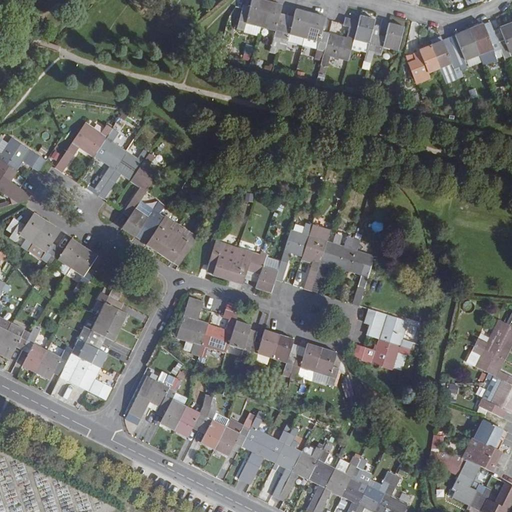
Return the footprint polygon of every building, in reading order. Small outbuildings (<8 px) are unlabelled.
[(244,31),(246,23),(261,27),(267,3),(254,0),(252,0),(249,13),(242,11),(238,29),(244,31)] [(276,31),(274,38),(281,40),(285,22),(278,21),(280,15),(282,7),(267,3),(261,27),(276,31)] [(289,34),(305,38),(311,15),(296,11),(294,19),(292,24),(285,22),(281,40),(278,49),(285,51),(287,42),(289,34)] [(322,32),(325,18),(311,15),(305,38),(319,42),(318,50),(324,52),(329,34),(322,32)] [(367,52),(365,60),(372,61),(374,53),(379,35),(372,34),(374,27),(375,21),(360,16),(359,22),(354,40),(369,45),(367,52)] [(336,35),(329,34),(324,52),(320,66),(327,68),(330,57),(348,62),(352,47),(354,40),(359,22),(345,18),(344,24),(343,26),(349,28),(346,41),(335,38),(336,35)] [(487,34),(494,31),(491,23),(484,25),(487,34)] [(497,40),(504,57),(504,59),(511,57),(510,53),(511,52),(511,23),(501,28),(503,34),(504,37),(497,40)] [(389,24),(386,37),(379,35),(374,53),(381,55),(383,48),(398,52),(404,27),(389,24)] [(497,60),(504,57),(497,40),(496,36),(494,31),(487,34),(484,25),(470,31),(479,55),(494,50),(497,59),(497,60)] [(379,35),(381,29),(374,27),(372,34),(379,35)] [(455,36),(458,45),(452,47),(460,66),(462,71),(468,69),(465,60),(479,55),(470,31),(455,36)] [(305,38),(289,34),(287,42),(302,46),(305,38)] [(432,44),(431,45),(439,68),(451,64),(454,71),(458,83),(465,81),(462,71),(460,66),(452,47),(446,49),(443,41),(441,36),(431,39),(432,44)] [(455,36),(449,38),(452,47),(458,45),(455,36)] [(274,38),(270,53),(277,55),(278,49),(281,40),(274,38)] [(305,38),(302,46),(318,50),(319,42),(305,38)] [(443,41),(446,49),(452,47),(449,38),(443,41)] [(369,45),(354,40),(352,47),(367,52),(369,45)] [(429,72),(439,68),(431,45),(420,49),(420,51),(413,54),(416,60),(408,63),(411,71),(415,83),(431,78),(429,72)] [(494,50),(479,55),(482,64),(497,59),(494,50)] [(451,64),(439,68),(442,75),(454,71),(451,64)] [(320,66),(319,73),(325,75),(327,68),(320,66)] [(85,124),(56,167),(62,171),(80,143),(90,149),(88,152),(94,156),(112,128),(106,125),(100,134),(85,124)] [(92,192),(98,196),(127,152),(112,142),(118,132),(112,128),(94,156),(99,160),(101,157),(111,164),(92,192)] [(23,161),(38,172),(46,160),(12,137),(8,144),(1,153),(0,151),(0,160),(16,171),(23,161)] [(143,149),(137,158),(127,152),(98,196),(103,200),(122,172),(126,174),(125,177),(131,181),(149,153),(143,149)] [(124,213),(129,217),(139,203),(158,173),(149,166),(155,157),(149,153),(131,181),(136,185),(138,182),(142,185),(124,213)] [(0,191),(18,203),(25,192),(10,181),(16,171),(0,160),(0,191)] [(25,192),(18,203),(23,207),(31,196),(25,192)] [(6,201),(0,204),(0,211),(1,213),(10,208),(6,201)] [(134,236),(142,225),(148,230),(158,214),(152,210),(151,211),(139,203),(129,217),(122,228),(134,236)] [(33,242),(46,222),(34,214),(26,226),(19,221),(9,237),(15,241),(20,234),(33,242)] [(147,245),(160,253),(172,234),(159,226),(164,218),(158,214),(148,230),(154,233),(147,245)] [(314,214),(311,224),(329,230),(334,220),(314,214)] [(177,226),(164,218),(159,226),(172,234),(177,226)] [(40,258),(46,262),(57,247),(51,242),(59,231),(46,222),(33,242),(45,250),(40,258)] [(274,279),(281,282),(290,249),(295,251),(294,254),(301,256),(311,224),(304,222),(303,227),(301,233),(292,230),(289,229),(277,270),(262,265),(265,258),(258,255),(252,273),(260,275),(257,283),(256,288),(270,293),(274,279)] [(294,224),(292,230),(301,233),(303,227),(294,224)] [(304,289),(311,291),(326,241),(329,230),(311,224),(301,256),(312,259),(304,289)] [(134,236),(140,241),(148,230),(142,225),(134,236)] [(184,242),(189,234),(177,226),(172,234),(184,242)] [(147,245),(154,233),(148,230),(140,241),(147,245)] [(189,234),(184,242),(172,234),(160,253),(172,261),(179,250),(186,254),(196,238),(189,234)] [(326,241),(311,291),(318,293),(328,261),(339,264),(338,268),(344,270),(353,238),(347,236),(344,246),(326,241)] [(361,240),(353,238),(344,270),(351,272),(352,268),(363,272),(354,304),(360,306),(376,256),(358,251),(361,240)] [(57,259),(70,268),(83,247),(72,239),(63,251),(57,247),(46,262),(52,266),(57,259)] [(45,250),(33,242),(27,251),(39,259),(40,258),(45,250)] [(213,275),(227,279),(234,257),(220,253),(222,245),(216,243),(210,260),(217,262),(213,275)] [(220,253),(234,257),(237,249),(222,245),(220,253)] [(96,256),(83,247),(70,268),(82,276),(77,283),(83,288),(94,272),(87,268),(96,256)] [(248,261),(251,253),(237,249),(234,257),(248,261)] [(179,250),(172,261),(178,266),(186,254),(179,250)] [(251,253),(248,261),(234,257),(227,279),(242,283),(243,278),(246,271),(252,273),(258,255),(251,253)] [(65,275),(70,268),(57,259),(52,266),(65,275)] [(210,260),(206,273),(213,275),(217,262),(210,260)] [(252,273),(246,271),(243,278),(250,280),(252,273)] [(260,275),(252,273),(250,280),(257,283),(260,275)] [(117,301),(121,291),(112,286),(107,296),(117,301)] [(116,302),(117,301),(107,296),(100,292),(96,299),(103,303),(97,316),(120,327),(126,315),(119,311),(113,308),(116,302)] [(197,322),(202,303),(190,299),(177,339),(195,345),(192,353),(191,356),(198,358),(208,325),(197,322)] [(119,311),(121,304),(116,302),(113,308),(119,311)] [(407,322),(367,309),(363,322),(369,324),(365,335),(377,339),(409,349),(412,342),(401,338),(407,322)] [(220,329),(208,325),(198,358),(205,360),(206,354),(208,349),(219,353),(225,355),(229,345),(236,321),(238,314),(225,310),(223,318),(229,320),(224,334),(218,332),(220,329)] [(105,336),(113,340),(120,327),(97,316),(90,329),(83,325),(80,332),(96,340),(100,334),(105,336)] [(11,323),(0,317),(0,326),(7,330),(11,323)] [(249,329),(250,326),(236,321),(229,345),(243,350),(241,358),(247,360),(253,341),(246,339),(249,329)] [(20,337),(24,329),(11,323),(7,330),(20,337)] [(488,343),(478,337),(475,344),(505,359),(511,344),(511,335),(506,332),(496,327),(488,343)] [(24,329),(20,337),(7,330),(0,344),(0,354),(8,359),(15,346),(22,349),(30,333),(24,329)] [(253,341),(255,331),(249,329),(246,339),(253,341)] [(259,343),(253,341),(247,360),(254,362),(257,354),(271,358),(278,335),(264,330),(259,343)] [(84,342),(77,356),(99,368),(106,354),(98,350),(93,347),(96,340),(80,332),(77,338),(84,342)] [(37,336),(30,333),(22,349),(28,352),(22,366),(35,372),(46,350),(33,343),(37,336)] [(96,340),(102,343),(105,336),(100,334),(96,340)] [(282,371),(289,373),(294,355),(288,353),(292,339),(278,335),(271,358),(284,363),(282,371)] [(84,342),(77,338),(70,352),(77,356),(84,342)] [(407,356),(409,349),(377,339),(374,351),(356,345),(351,358),(391,371),(392,368),(397,352),(407,356)] [(98,350),(102,343),(96,340),(93,347),(98,350)] [(192,353),(195,345),(185,342),(183,350),(192,353)] [(294,355),(297,346),(291,343),(288,353),(294,355)] [(301,357),(294,355),(289,373),(296,376),(299,367),(312,371),(319,348),(305,343),(304,348),(301,357)] [(481,355),(476,366),(494,376),(502,380),(511,384),(511,376),(500,370),(505,359),(475,344),(472,350),(481,355)] [(301,357),(304,348),(297,346),(294,355),(301,357)] [(334,352),(319,348),(312,371),(327,376),(325,384),(331,386),(338,368),(330,366),(334,352)] [(60,356),(46,350),(35,372),(48,379),(52,372),(55,366),(62,370),(70,352),(64,349),(60,356)] [(217,359),(219,353),(208,349),(206,354),(209,355),(209,356),(217,359)] [(472,350),(466,361),(476,366),(481,355),(472,350)] [(70,352),(62,370),(59,375),(58,376),(104,399),(110,386),(94,378),(99,368),(77,356),(70,352)] [(402,371),(407,356),(397,352),(392,368),(402,371)] [(62,370),(55,366),(52,372),(59,375),(62,370)] [(310,379),(312,371),(299,367),(296,376),(310,379)] [(156,380),(163,383),(168,373),(161,370),(156,380)] [(325,384),(327,376),(312,371),(310,379),(325,384)] [(128,412),(140,418),(146,406),(147,404),(148,400),(157,405),(159,406),(160,405),(174,376),(168,373),(163,383),(156,380),(146,375),(128,412)] [(160,405),(166,408),(162,416),(159,422),(173,429),(184,406),(170,399),(180,379),(174,376),(160,405)] [(502,380),(494,376),(483,399),(491,403),(502,380)] [(59,378),(51,394),(62,399),(70,384),(59,378)] [(511,384),(502,380),(491,403),(483,399),(479,406),(487,410),(503,417),(506,411),(511,414),(511,412),(511,384)] [(449,384),(449,393),(458,394),(459,385),(449,384)] [(176,394),(174,399),(185,404),(187,399),(176,394)] [(202,405),(197,413),(184,406),(173,429),(187,435),(191,427),(193,422),(200,425),(208,409),(210,400),(204,397),(202,405)] [(157,405),(148,400),(147,404),(146,406),(155,411),(156,408),(157,405)] [(200,425),(206,429),(204,434),(200,442),(213,449),(225,426),(211,420),(215,412),(216,408),(216,403),(210,400),(208,409),(200,425)] [(159,406),(157,413),(162,416),(166,408),(160,405),(159,406)] [(263,414),(257,411),(252,421),(240,446),(247,449),(248,446),(252,448),(237,478),(243,481),(267,434),(256,428),(263,414)] [(229,419),(215,412),(211,420),(225,426),(229,419)] [(238,433),(225,426),(213,449),(227,456),(231,448),(234,443),(240,446),(252,421),(246,418),(242,426),(238,433)] [(238,433),(242,426),(229,419),(225,426),(238,433)] [(504,430),(482,419),(473,439),(495,449),(504,430)] [(191,427),(197,431),(200,425),(193,422),(191,427)] [(206,429),(200,425),(197,431),(204,434),(206,429)] [(278,440),(267,434),(243,481),(250,484),(265,454),(269,457),(268,460),(273,462),(288,432),(283,429),(278,440)] [(271,495),(276,497),(300,451),(290,446),(295,435),(288,432),(273,462),(280,466),(282,463),(286,465),(271,495)] [(433,435),(432,448),(442,449),(443,436),(433,435)] [(462,457),(462,459),(466,461),(479,467),(491,473),(494,466),(501,452),(499,450),(495,449),(473,439),(467,447),(462,457)] [(240,446),(234,443),(231,448),(238,451),(240,446)] [(311,456),(300,451),(276,497),(283,501),(298,471),(302,473),(301,476),(307,479),(323,449),(316,446),(311,456)] [(328,453),(328,452),(323,449),(307,479),(313,483),(315,479),(319,482),(305,511),(311,511),(334,467),(323,462),(328,453)] [(463,467),(430,451),(428,460),(459,474),(463,467)] [(462,459),(462,457),(430,451),(463,467),(466,461),(462,459)] [(339,458),(328,453),(323,462),(334,467),(339,458)] [(358,460),(355,465),(340,496),(346,499),(348,496),(352,498),(345,511),(353,511),(367,484),(356,479),(361,469),(366,460),(360,456),(358,460)] [(335,492),(340,496),(355,465),(358,460),(353,457),(350,463),(344,473),(334,467),(311,511),(319,511),(332,487),(336,489),(335,492)] [(344,473),(350,463),(339,458),(334,467),(344,473)] [(455,496),(453,500),(467,506),(475,510),(487,486),(481,483),(477,492),(469,488),(479,467),(466,461),(463,467),(459,474),(450,494),(455,496)] [(372,474),(361,469),(356,479),(367,484),(370,478),(372,474)] [(375,511),(389,485),(392,481),(396,475),(387,471),(381,484),(378,490),(367,484),(353,511),(360,511),(365,504),(370,506),(368,510),(372,511),(375,511)] [(390,496),(399,477),(396,475),(392,481),(389,485),(375,511),(403,511),(407,504),(390,496)] [(378,490),(381,484),(370,478),(367,484),(378,490)] [(488,498),(492,488),(487,486),(475,510),(478,511),(507,511),(511,503),(511,486),(505,484),(496,502),(488,498)]
